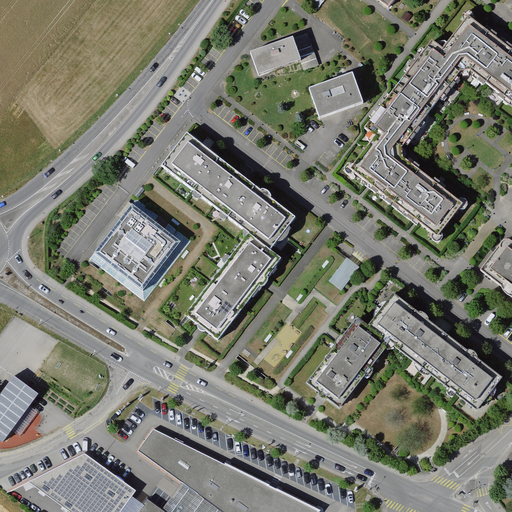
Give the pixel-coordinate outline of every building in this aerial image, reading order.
[(374,0),(390,12),(398,0),(374,0)] [(466,65),(491,85),(511,57),(511,48),(491,32),(469,15),(444,48),(466,65)] [(433,39),(397,85),(430,111),(466,65),(444,48),(433,39)] [(295,40),(252,55),(260,78),(303,64),(295,40)] [(511,57),(491,85),(511,101),(511,57)] [(354,77),(311,91),(321,120),(364,105),(354,77)] [(398,153),(430,111),(397,85),(364,128),(376,136),(398,153)] [(349,169),(397,207),(423,173),(398,153),(376,136),(349,169)] [(298,222),(188,137),(162,169),(250,238),(272,255),(298,222)] [(464,205),(423,173),(397,207),(438,239),(464,205)] [(90,263),(144,306),(191,246),(137,203),(90,263)] [(186,320),(219,345),(283,263),(272,255),(250,238),(186,320)] [(511,248),(505,243),(479,276),(511,301),(511,248)] [(348,255),(330,280),(344,290),(361,265),(348,255)] [(506,382),(397,297),(371,330),(393,347),(481,415),(506,382)] [(309,388),(341,413),(393,347),(371,330),(360,322),(309,388)] [(40,395),(16,377),(0,399),(0,437),(6,442),(40,395)] [(140,452),(221,511),(319,511),(156,429),(140,452)] [(164,511),(149,500),(139,511),(164,511)]
